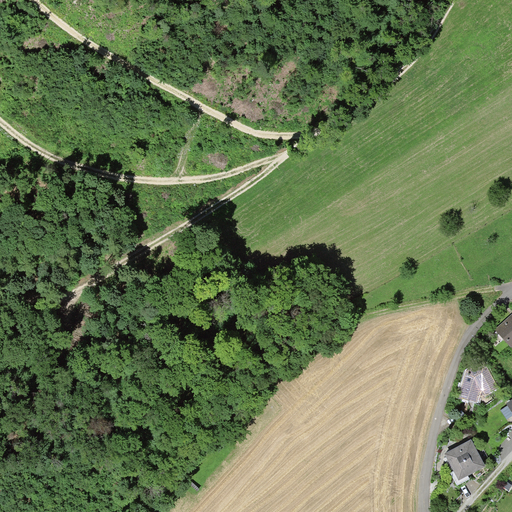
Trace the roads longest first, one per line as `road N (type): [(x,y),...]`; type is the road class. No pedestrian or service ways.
road 1 (track): [(452,0),(394,77),(162,243),(62,299),(0,299)]
road 2 (track): [(154,511),(276,371),(316,338),(370,314),(511,290)]
road 3 (track): [(34,0),(84,40),(251,132),(320,132)]
road 4 (track): [(282,157),(210,178),(124,177),(71,163),(0,119)]
road 5 (residential): [(424,511),(438,411),(464,341),(511,291)]
